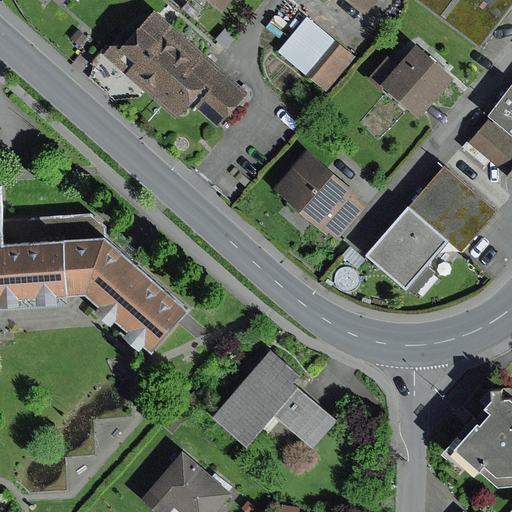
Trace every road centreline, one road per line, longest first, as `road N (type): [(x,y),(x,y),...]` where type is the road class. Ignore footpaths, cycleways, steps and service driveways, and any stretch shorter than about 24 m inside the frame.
road 1 (primary): [(0,37),(329,324),(415,346)]
road 2 (residential): [(415,346),(412,511)]
